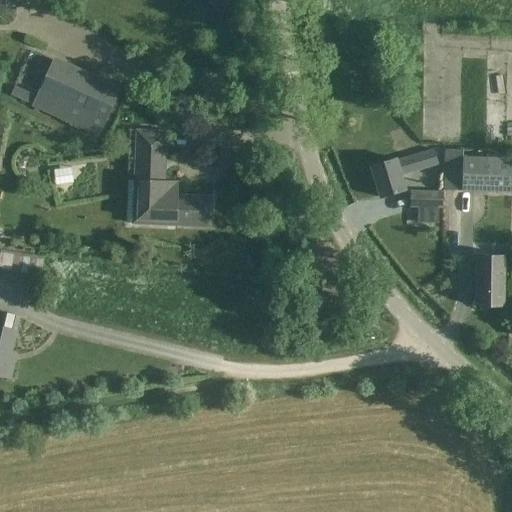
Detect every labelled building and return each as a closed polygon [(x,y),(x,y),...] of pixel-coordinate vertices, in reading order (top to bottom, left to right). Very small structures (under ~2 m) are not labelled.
[(36,96),(33,105),(98,134),(118,91),(85,76),(75,98),(42,83),(36,96)] [(28,104),(32,96),(15,85),(10,93),(28,104)] [(404,129),(390,133),(395,151),(408,147),(404,129)] [(166,132),(136,131),(134,181),(138,181),(137,219),(175,221),(175,225),(210,227),(211,197),(177,195),(177,191),(168,181),(164,181),(166,132)] [(436,164),(432,150),(396,161),(395,159),(370,166),(380,198),(405,190),(400,175),(436,164)] [(461,190),(510,191),(511,158),(462,157),(461,190)] [(410,207),(418,207),(417,223),(437,224),(438,207),(443,208),(443,193),(411,192),(410,207)] [(504,256),(476,255),(475,305),(503,306),(504,256)] [(18,317),(4,313),(0,327),(0,376),(8,378),(15,354),(10,353),(15,331),(14,331),(18,317)]
